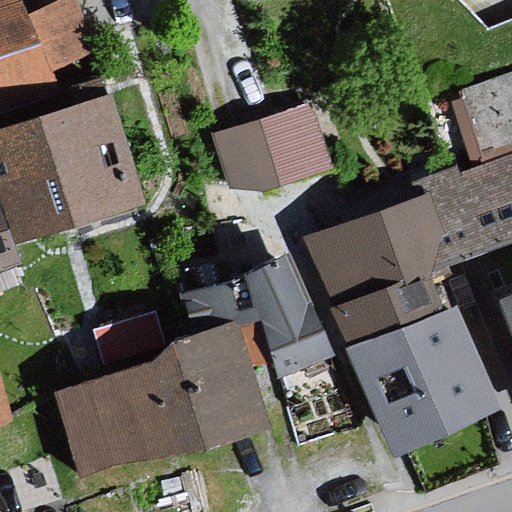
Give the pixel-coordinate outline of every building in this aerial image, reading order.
[(0,0),(0,112),(57,92),(48,66),(91,50),(72,0),(65,0),(28,13),(23,0),(0,0)] [(511,72),(454,91),(476,157),(511,145),(511,72)] [(110,95),(0,125),(0,274),(26,266),(15,240),(143,202),(110,95)] [(311,106),(212,139),(228,181),(251,187),(329,169),(311,106)] [(511,163),(393,215),(306,245),(377,423),(385,430),(408,469),(501,420),(444,285),(464,274),(462,264),(511,248),(511,163)] [(322,329),(290,255),(245,273),(272,350),(322,329)] [(511,291),(493,299),(511,344),(511,291)] [(172,364),(59,401),(86,483),(178,467),(289,448),(245,330),(179,350),(172,364)]
